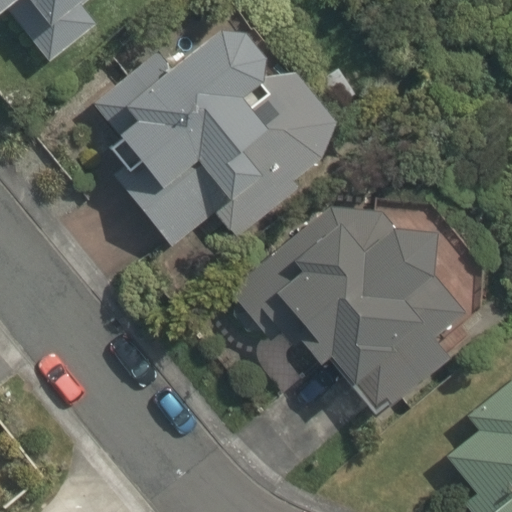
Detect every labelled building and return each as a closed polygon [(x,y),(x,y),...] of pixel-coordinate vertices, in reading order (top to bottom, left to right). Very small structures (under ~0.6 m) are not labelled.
[(0,0),(0,10),(5,6),(46,57),(97,17),(84,1),(84,0),(0,0)] [(257,81),(260,56),(241,34),(218,31),(168,70),(155,52),(93,102),(119,142),(112,147),(124,166),(114,174),(172,244),(217,212),(236,235),(296,185),(292,179),(317,156),(330,123),(292,72),(257,81)] [(356,92),(340,69),(321,81),(337,105),(356,92)] [(431,340),(462,309),(429,275),(432,232),(389,225),(381,210),(329,206),(226,290),(234,297),(232,313),(244,327),(255,327),(269,341),(284,326),(317,362),(325,354),(376,413),(447,359),(431,340)] [(511,511),(511,379),(468,415),(480,429),(443,459),(472,495),(460,504),(466,511),(511,511)]
